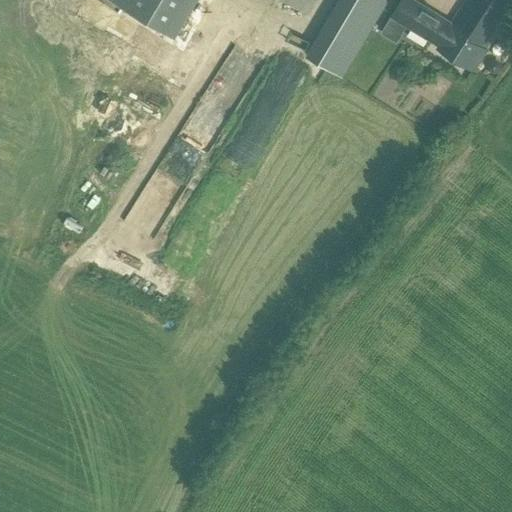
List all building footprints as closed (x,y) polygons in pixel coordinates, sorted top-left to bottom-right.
[(280,0),(305,15),(313,0),(280,0)] [(511,0),(467,0),(451,26),(442,21),(445,16),(418,0),(403,0),(394,14),(398,17),(401,13),(433,33),(431,37),(440,43),(438,47),(474,70),(487,51),(488,49),(487,49),(511,9),(511,0)] [(228,43),(201,93),(225,106),(252,55),(228,43)] [(501,68),(500,63),(496,60),(491,61),(488,65),(489,70),(493,73),(498,72),(501,68)] [(365,95),(415,121),(428,98),(433,100),(442,82),(428,74),(420,88),(380,67),(365,95)] [(195,105),(192,121),(213,126),(217,110),(195,105)] [(167,297),(162,310),(173,314),(178,302),(167,297)]
